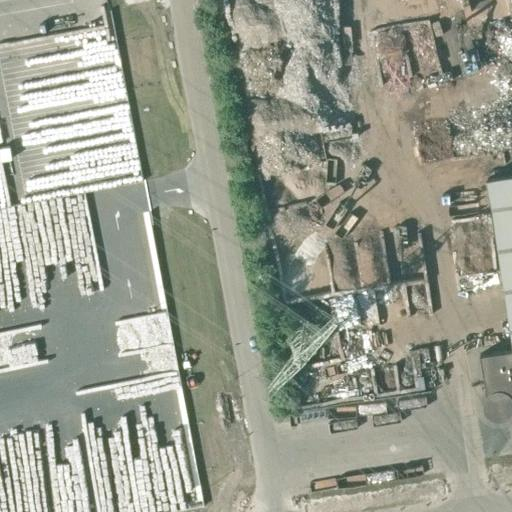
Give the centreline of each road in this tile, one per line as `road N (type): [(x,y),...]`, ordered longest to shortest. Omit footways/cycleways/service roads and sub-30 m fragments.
road 1 (unknown): [(347,0),(430,179),(486,504)]
road 2 (unclassified): [(180,0),(274,511)]
